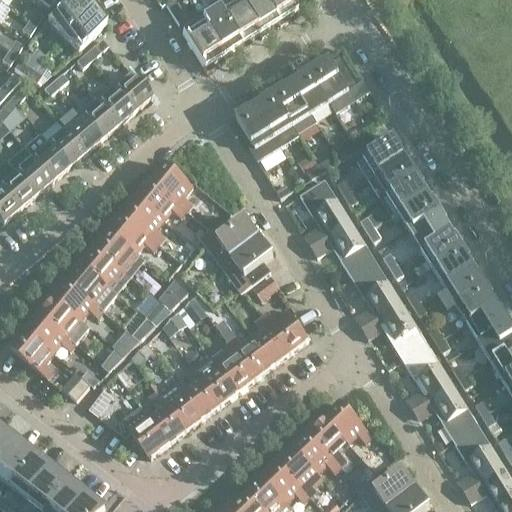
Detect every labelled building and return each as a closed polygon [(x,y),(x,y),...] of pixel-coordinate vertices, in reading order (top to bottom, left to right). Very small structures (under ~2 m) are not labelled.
[(55,0),(45,0),(42,5),(50,10),(56,0),(55,0)] [(47,24),(47,25),(63,41),(93,11),(84,0),(79,0),(75,5),(71,1),(47,24)] [(219,12),(241,48),(243,52),(243,53),(252,47),(250,48),(249,43),(259,37),(237,0),(219,12)] [(237,0),(259,37),(262,41),(261,41),(261,42),(270,36),(270,35),(268,36),(267,32),(277,25),(261,0),(237,0)] [(288,0),(261,0),(277,25),(280,29),(279,30),(280,30),(289,25),(288,24),(287,25),(285,20),(297,13),(288,0)] [(166,9),(173,20),(180,16),(173,4),(166,9)] [(93,11),(63,41),(78,56),(102,33),(98,29),(103,25),(93,11)] [(219,12),(200,24),(222,59),(225,64),(224,64),(225,65),(234,59),(233,58),(232,59),(230,55),(241,48),(219,12)] [(36,16),(30,26),(36,30),(43,20),(36,16)] [(206,76),(216,70),(215,70),(213,71),(212,66),(222,59),(200,24),(182,35),(203,70),(202,70),(206,76)] [(36,30),(30,26),(23,36),(29,40),(36,30)] [(102,44),(95,50),(85,58),(91,64),(107,50),(102,44)] [(16,46),(9,56),(16,60),(23,50),(16,46)] [(16,60),(9,56),(3,66),(9,70),(16,60)] [(85,58),(76,66),(81,72),(91,64),(85,58)] [(319,72),(311,77),(330,108),(337,118),(370,97),(364,86),(358,90),(340,61),(331,67),(329,63),(319,70),(319,72)] [(18,75),(28,82),(32,75),(22,68),(18,75)] [(28,82),(37,88),(42,82),(32,75),(28,82)] [(129,75),(112,89),(135,116),(151,103),(151,104),(152,103),(129,75)] [(330,108),(311,77),(302,83),(301,81),(292,87),(312,119),(330,108)] [(52,86),(58,92),(67,84),(62,78),(52,86)] [(13,79),(9,85),(15,90),(20,84),(13,79)] [(9,85),(1,93),(7,99),(15,90),(9,85)] [(52,86),(43,94),(48,100),(58,92),(52,86)] [(315,125),(312,119),(292,87),(282,93),(283,95),(274,100),(297,136),(315,125)] [(95,103),(118,130),(135,116),(112,89),(95,103)] [(18,95),(10,104),(16,110),(24,101),(18,95)] [(265,104),(255,110),(282,153),(300,141),(297,136),(274,100),(266,105),(265,104)] [(95,103),(79,117),(102,144),(118,130),(95,103)] [(282,153),(255,110),(245,116),(246,118),(237,124),(254,151),(250,153),(258,167),(282,153)] [(0,115),(0,124),(1,126),(9,117),(3,112),(0,115)] [(79,117),(63,130),(62,131),(85,158),(102,144),(79,117)] [(376,144),(393,134),(387,123),(370,134),(376,144)] [(85,158),(62,131),(46,145),(69,172),(85,158)] [(39,138),(23,151),(29,159),(52,186),(69,172),(46,145),(39,138)] [(359,155),(370,148),(365,140),(355,147),(359,155)] [(369,185),(408,161),(402,151),(400,152),(394,142),(357,166),(369,185)] [(349,161),(359,155),(355,147),(344,154),(349,161)] [(6,165),(36,200),(52,186),(29,159),(23,151),(6,165)] [(310,159),(298,167),(304,178),(317,170),(310,159)] [(369,185),(381,203),(417,180),(412,171),(414,170),(408,161),(369,185)] [(323,177),(333,171),(329,163),(318,170),(323,177)] [(0,191),(19,214),(36,200),(6,165),(0,170),(0,191)] [(151,186),(187,215),(193,208),(185,201),(193,191),(166,168),(151,186)] [(312,184),(323,177),(318,170),(307,177),(312,184)] [(417,180),(381,203),(392,221),(398,218),(431,197),(425,187),(423,189),(417,180)] [(338,190),(344,200),(352,196),(345,185),(338,190)] [(165,225),(172,217),(173,216),(181,223),(187,215),(151,186),(137,202),(165,225)] [(311,252),(352,227),(345,217),(325,186),(300,201),(313,221),(317,219),(324,230),(305,242),(311,252)] [(276,196),(281,203),(292,197),(287,189),(276,196)] [(3,228),(16,217),(19,214),(0,191),(0,225),(3,229),(4,228),(3,228)] [(344,200),(351,211),(359,206),(352,196),(344,200)] [(431,197),(398,218),(410,236),(440,217),(435,208),(437,207),(431,197)] [(137,202),(124,219),(159,249),(165,241),(157,235),(165,225),(137,202)] [(410,236),(421,254),(454,234),(447,224),(446,225),(440,217),(410,236)] [(124,219),(110,236),(137,259),(145,249),(153,256),(159,249),(124,219)] [(222,271),(260,242),(246,223),(237,231),(229,221),(201,243),(222,271)] [(367,237),(375,232),(368,222),(361,226),(367,237)] [(352,284),(377,268),(352,227),(311,252),(317,262),(337,250),(344,261),(340,264),(352,284)] [(381,243),(375,232),(367,237),(374,248),(381,243)] [(433,273),(463,254),(458,245),(460,244),(454,234),(421,254),(433,273)] [(110,236),(96,252),(132,282),(138,275),(130,268),(137,259),(110,236)] [(271,277),(271,276),(264,267),(274,260),(260,242),(222,271),(243,298),(271,277)] [(96,252),(82,269),(118,299),(126,289),(132,282),(96,252)] [(433,273),(444,291),(477,271),(471,261),(469,262),(463,254),(433,273)] [(391,258),(384,263),(390,274),(398,269),(391,258)] [(382,322),(403,309),(377,268),(352,284),(364,303),(368,301),(382,322)] [(82,269),(68,286),(104,316),(110,308),(118,299),(82,269)] [(404,280),(398,269),(390,274),(397,284),(404,280)] [(456,310),(487,290),(481,282),(483,281),(477,271),(444,291),(456,310)] [(254,296),(262,306),(279,293),(272,282),(254,296)] [(188,298),(174,284),(158,305),(159,305),(170,315),(188,298)] [(68,286),(54,302),(82,326),(89,316),(97,323),(104,316),(68,286)] [(456,310),(467,328),(500,308),(494,298),(492,299),(487,290),(456,310)] [(413,311),(421,306),(414,295),(407,300),(413,311)] [(54,302),(40,319),(76,349),(90,332),(82,326),(54,302)] [(193,303),(183,312),(195,328),(207,319),(193,303)] [(144,322),(146,323),(155,330),(156,331),(171,317),(170,315),(159,305),(144,322)] [(428,317),(421,306),(413,311),(420,321),(428,317)] [(479,346),(509,327),(504,319),(506,317),(500,308),(467,328),(479,346)] [(403,365),(428,350),(403,309),(382,322),(362,334),(369,345),(388,332),(395,343),(391,346),(403,365)] [(263,321),(291,358),(309,345),(287,316),(277,324),(271,316),(263,321)] [(177,317),(162,332),(169,343),(187,330),(177,317)] [(40,319),(26,336),(54,359),(62,350),(70,356),(76,349),(40,319)] [(252,343),(273,371),(291,358),(263,321),(255,327),(261,335),(252,343)] [(155,330),(146,323),(131,340),(139,347),(155,330)] [(479,346),(490,365),(511,350),(511,331),(509,327),(479,346)] [(436,347),(444,343),(437,332),(430,337),(436,347)] [(54,359),(26,336),(12,353),(48,383),(55,375),(47,368),(54,359)] [(228,347),(256,384),(273,371),(252,343),(242,350),(236,341),(228,347)] [(450,353),(444,343),(436,347),(443,358),(450,353)] [(212,363),(238,397),(256,384),(228,347),(221,353),(222,355),(212,363)] [(154,356),(147,349),(131,363),(139,371),(154,356)] [(433,404),(454,391),(428,350),(403,365),(415,385),(419,382),(433,404)] [(502,383),(511,376),(511,350),(490,365),(502,383)] [(116,353),(100,369),(109,377),(110,376),(126,361),(116,353)] [(193,373),(221,411),(238,397),(212,363),(203,370),(201,368),(193,373)] [(459,384),(467,379),(460,369),(452,373),(459,384)] [(182,395),(204,424),(221,411),(193,373),(185,379),(192,387),(182,395)] [(88,375),(83,381),(91,389),(92,390),(94,391),(99,387),(101,385),(88,375)] [(511,376),(502,383),(511,399),(511,376)] [(473,390),(467,379),(459,384),(466,395),(473,390)] [(77,405),(91,389),(83,381),(69,397),(77,405)] [(159,399),(186,436),(204,424),(182,395),(176,386),(159,399)] [(110,388),(88,410),(100,423),(123,401),(110,388)] [(454,447),(479,432),(454,391),(433,404),(446,425),(442,428),(454,447)] [(148,421),(169,449),(186,436),(159,399),(151,405),(157,413),(148,421)] [(482,421),(490,416),(483,406),(476,410),(482,421)] [(341,407),(325,423),(350,449),(358,441),(365,448),(373,441),(341,407)] [(141,412),(123,426),(133,439),(151,463),(169,449),(148,421),(141,412)] [(496,427),(490,416),(482,421),(489,432),(496,427)] [(309,438),(341,472),(348,465),(341,457),(350,449),(325,423),(309,438)] [(122,425),(112,432),(126,443),(133,439),(123,426),(122,425)] [(0,433),(0,468),(19,444),(2,431),(0,433)] [(479,432),(454,447),(466,467),(470,464),(478,476),(473,479),(479,488),(480,489),(505,473),(479,432)] [(309,438),(293,453),(318,479),(327,471),(334,478),(341,472),(309,438)] [(505,458),(511,453),(511,452),(506,442),(499,447),(505,458)] [(0,468),(0,481),(11,490),(36,458),(19,444),(0,468)] [(293,453),(278,468),(310,501),(317,495),(316,494),(325,486),(318,479),(293,453)] [(11,490),(28,503),(53,471),(36,458),(11,490)] [(278,468),(262,483),(287,509),(296,501),(303,508),(310,501),(278,468)] [(53,471),(28,503),(39,511),(48,511),(70,484),(53,471)] [(471,508),(490,496),(497,507),(493,510),(494,511),(511,511),(511,483),(505,473),(480,489),(479,488),(465,497),(464,497),(471,508)] [(371,511),(391,511),(417,493),(403,475),(384,489),(377,479),(357,494),(371,511)] [(262,483),(246,498),(259,511),(289,511),(287,509),(262,483)] [(48,511),(76,511),(88,498),(70,484),(48,511)] [(429,511),(430,511),(417,493),(391,511),(429,511)] [(88,498),(76,511),(104,511),(105,511),(88,498)] [(259,511),(246,498),(231,511),(259,511)]
